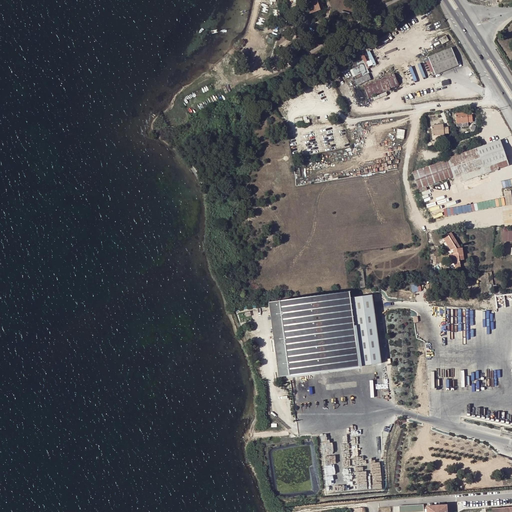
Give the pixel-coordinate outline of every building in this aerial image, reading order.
[(320,0),(317,0),(305,4),(309,14),(324,8),(320,0)] [(435,74),(458,64),(451,47),(428,56),(435,74)] [(363,60),(356,64),(352,67),(353,69),(352,70),(355,76),(356,76),(357,78),(362,76),(363,76),(369,73),(363,60)] [(369,97),(399,84),(393,72),(363,85),(369,97)] [(344,109),(334,86),(331,87),(329,84),(326,86),(329,94),(333,92),(334,96),(329,98),(333,105),(337,102),(341,111),(344,109)] [(467,113),(455,114),(456,123),(468,122),(472,122),(471,115),(467,115),(467,113)] [(431,126),(432,136),(444,134),(448,134),(448,127),(443,128),(443,125),(431,126)] [(456,150),(452,151),(453,156),(446,158),(446,160),(452,176),(453,178),(459,176),(461,182),(508,166),(499,140),(462,153),(462,152),(460,152),(460,154),(457,155),(456,150)] [(442,161),(447,178),(452,176),(446,160),(442,161)] [(412,171),(417,188),(447,178),(442,161),(412,171)] [(507,191),(503,192),(505,206),(501,206),(504,226),(511,225),(511,203),(510,190),(507,191)] [(503,240),(511,240),(511,230),(503,230),(503,240)] [(455,253),(451,253),(453,263),(455,263),(460,262),(459,260),(464,260),(462,248),(460,248),(450,233),(443,237),(445,241),(450,250),(454,249),(455,253)] [(501,291),(496,292),(494,278),(492,278),(494,295),(501,294),(501,291)] [(412,284),(413,291),(422,290),(421,283),(412,284)] [(349,298),(348,292),(269,302),(278,376),(289,375),(289,377),(358,368),(380,365),(376,332),(373,314),(371,295),(353,298),(349,298)]
